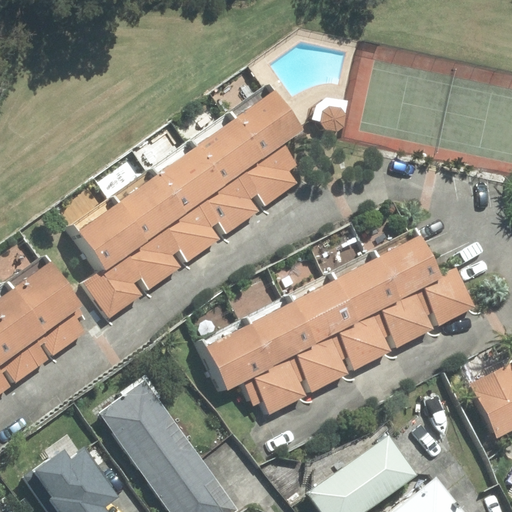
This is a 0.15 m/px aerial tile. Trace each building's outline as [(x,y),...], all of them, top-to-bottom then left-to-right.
[(295,130),(267,99),(232,118),(71,228),(99,273),(81,287),(109,324),(213,246),(293,188),(292,166),(277,145),(295,130)] [(239,381),(259,419),(469,308),(449,272),(432,281),(406,232),(194,344),(219,391),(239,381)] [(0,394),(89,333),(43,267),(0,297),(0,394)] [(511,427),(511,367),(471,385),(493,436),(511,427)] [(233,511),(234,511),(140,382),(95,414),(165,511),(233,511)] [(362,511),(409,478),(381,440),(306,495),(318,511),(362,511)] [(114,503),(78,455),(65,465),(58,455),(25,480),(49,511),(102,511),(114,503)] [(458,511),(428,475),(382,511),(458,511)]
